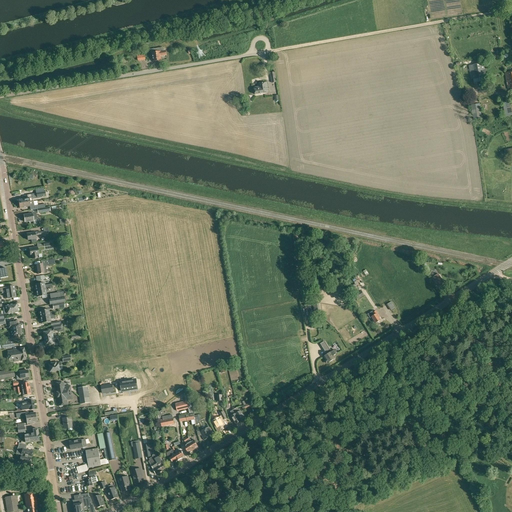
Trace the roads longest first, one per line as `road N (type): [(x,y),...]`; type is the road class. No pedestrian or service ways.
road 1 (secondary): [(113,511),(511,261)]
road 2 (tertiary): [(57,511),(0,156)]
road 3 (track): [(252,0),(0,63)]
road 4 (unclassified): [(0,97),(252,54)]
road 5 (track): [(270,51),(511,10)]
